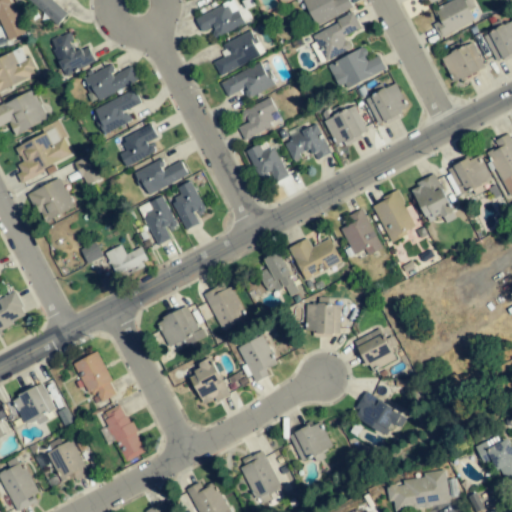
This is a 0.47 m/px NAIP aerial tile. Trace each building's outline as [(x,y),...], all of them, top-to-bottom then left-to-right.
[(10,0),(0,0),(0,22),(7,41),(23,34),(10,0)] [(25,0),(58,24),(67,12),(50,0),(25,0)] [(201,32),(210,28),(214,38),(244,24),(233,0),(232,0),(195,18),(201,32)] [(352,8),(347,0),(302,0),(315,26),(352,8)] [(474,21),(463,0),(453,0),(433,9),(438,21),(433,24),(439,37),(474,21)] [(311,34),(315,43),(313,44),(321,63),(350,49),(344,36),(360,28),(353,14),(311,34)] [(494,60),(511,53),(511,22),(484,33),(494,60)] [(213,61),(218,75),(262,55),(252,30),(221,44),(226,55),(213,61)] [(94,62),(88,45),(75,50),(68,32),(50,39),(63,74),(94,62)] [(441,57),(452,84),(479,73),(467,46),(441,57)] [(0,91),(37,74),(29,57),(25,58),(19,47),(0,56),(0,91)] [(378,55),(369,60),(363,49),(328,66),(340,91),(385,70),(378,55)] [(272,86),(261,62),(219,82),(227,97),(243,89),(247,98),(272,86)] [(131,66),(116,74),(111,64),(81,79),(93,102),(138,80),(131,66)] [(376,124),(408,111),(397,84),(365,97),(376,124)] [(0,125),(8,122),(14,135),(47,120),(33,90),(0,105),(0,125)] [(93,108),(104,133),(131,122),(126,110),(140,104),(135,90),(93,108)] [(275,111),(270,98),(238,112),(243,124),(237,127),(242,140),(274,127),(268,114),(275,111)] [(336,148),(364,133),(360,126),(358,126),(348,107),(322,121),(336,148)] [(73,154),(58,124),(13,146),(20,161),(16,163),(20,172),(16,174),(21,185),(55,168),(53,164),(73,154)] [(157,136),(150,124),(113,143),(125,166),(154,152),(148,141),(157,136)] [(311,151),(316,161),(330,154),(317,125),(283,140),(292,160),(311,151)] [(511,194),(511,141),(508,133),(494,140),(497,148),(487,152),(508,196),(511,194)] [(245,150),(257,177),(270,171),(274,180),(286,175),(272,144),(261,149),(259,144),(245,150)] [(459,195),(491,180),(479,153),(447,168),(459,195)] [(100,178),(89,155),(74,162),(85,185),(100,178)] [(133,172),(139,187),(143,185),(147,194),(188,176),(181,161),(165,168),(161,159),(133,172)] [(439,215),(441,219),(454,212),(433,174),(409,187),(427,222),(439,215)] [(28,193),(43,223),(74,207),(59,178),(28,193)] [(176,187),(180,195),(170,200),(185,231),(200,223),(197,216),(206,212),(190,181),(176,187)] [(389,241),(415,228),(397,191),(370,204),(389,241)] [(138,207),(156,246),(170,239),(166,232),(176,227),(162,195),(138,207)] [(367,256),(381,249),(362,209),(346,216),(349,223),(340,227),(353,255),(364,250),(367,256)] [(341,263),(329,238),(311,247),(306,238),(287,247),(304,281),(341,263)] [(86,264),(102,257),(95,242),(80,249),(86,264)] [(116,276),(147,261),(140,247),(125,254),(121,245),(105,253),(116,276)] [(262,259),(266,268),(257,272),(268,295),(293,282),(279,251),(262,259)] [(0,299),(0,330),(27,318),(15,292),(0,299)] [(340,333),(339,303),(310,304),(311,322),(310,322),(311,334),(340,333)] [(186,345),(202,338),(186,306),(157,320),(170,347),(184,340),(186,345)] [(394,361),(382,329),(355,339),(367,371),(394,361)] [(237,348),(254,383),(269,376),(265,369),(276,363),(262,335),(237,348)] [(92,405),(116,394),(97,352),(73,362),(92,405)] [(198,367),(187,372),(204,407),(228,395),(210,355),(196,362),(198,367)] [(24,425),(54,408),(41,383),(10,400),(24,425)] [(384,434),(391,423),(400,428),(406,416),(364,392),(351,416),(384,434)] [(144,452),(121,404),(101,413),(124,462),(144,452)] [(331,449),(322,422),(289,433),(298,460),(331,449)] [(511,485),(511,447),(508,438),(499,442),(497,436),(475,446),(482,463),(493,459),(506,488),(511,485)] [(76,481),(88,475),(70,438),(46,449),(62,480),(73,475),(76,481)] [(253,499),(279,488),(264,452),(238,464),(253,499)] [(0,472),(0,480),(16,511),(40,500),(21,462),(0,472)] [(391,511),(449,505),(445,470),(423,472),(424,477),(403,480),(403,484),(388,486),(391,511)] [(228,511),(215,482),(202,488),(199,482),(186,488),(196,511),(228,511)] [(140,511),(167,511),(163,502),(140,511)]
